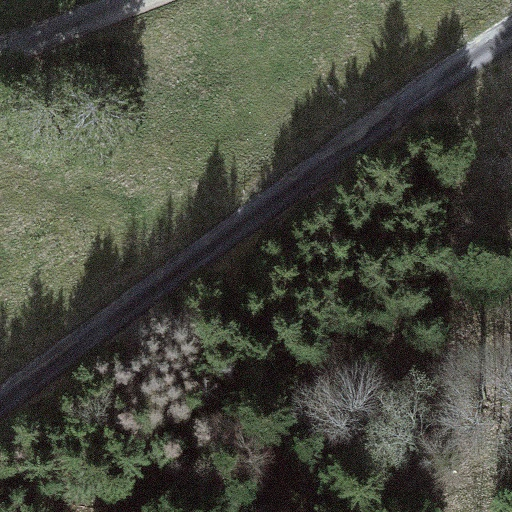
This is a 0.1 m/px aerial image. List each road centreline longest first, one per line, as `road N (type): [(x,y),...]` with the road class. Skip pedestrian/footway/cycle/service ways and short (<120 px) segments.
road 1 (unclassified): [(511,27),(0,394)]
road 2 (unclassified): [(0,51),(130,0)]
